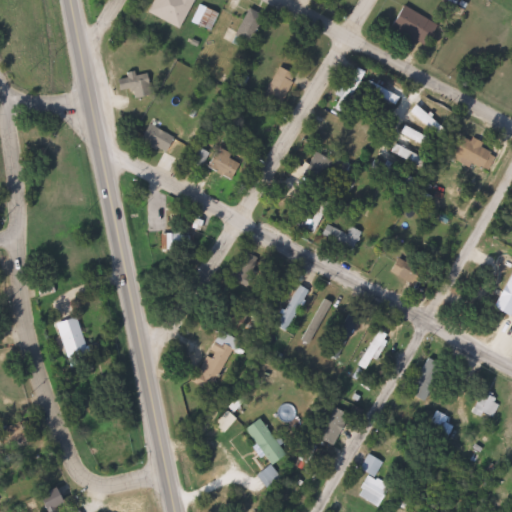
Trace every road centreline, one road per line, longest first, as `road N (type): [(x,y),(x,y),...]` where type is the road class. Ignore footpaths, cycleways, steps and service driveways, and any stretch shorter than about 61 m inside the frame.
road 1 (residential): [(511,365),(150,173),(83,116),(3,104)]
road 2 (primary): [(175,511),(70,0)]
road 3 (residential): [(168,474),(108,490),(84,487),(32,349),(0,89)]
road 4 (residential): [(146,368),(369,0)]
road 5 (residential): [(319,511),(511,174)]
road 6 (residential): [(511,130),(277,0)]
